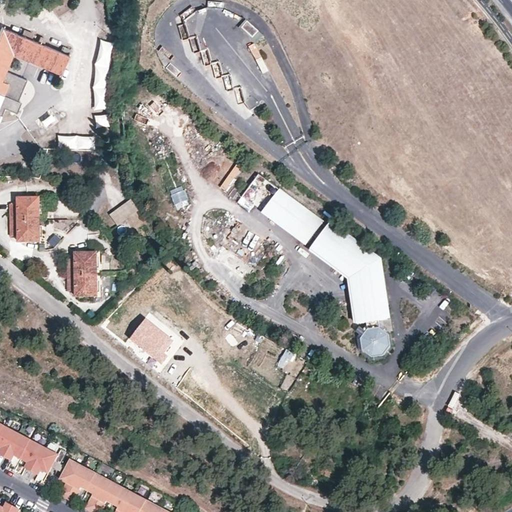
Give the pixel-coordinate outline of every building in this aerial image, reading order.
[(51,0),(56,15),(72,10),(69,0),(51,0)] [(184,20),(189,34),(195,32),(190,18),(184,20)] [(246,22),(240,28),(255,41),(261,35),(246,22)] [(60,76),(68,57),(2,29),(0,33),(0,95),(3,97),(8,85),(3,83),(13,57),(60,76)] [(109,46),(96,43),(89,69),(87,94),(87,116),(102,115),(102,91),(104,71),(109,46)] [(47,130),(58,122),(51,112),(40,120),(47,130)] [(88,143),(49,142),(49,156),(88,157),(88,143)] [(379,261),(330,226),(329,225),(327,228),(322,224),(323,222),(280,190),(264,211),(307,243),(313,236),(318,240),(311,249),(350,279),(357,323),(357,324),(366,323),(368,330),(379,328),(378,321),(387,320),(379,261)] [(180,194),(171,198),(174,204),(182,200),(180,194)] [(252,205),(242,197),(238,203),(248,211),(252,205)] [(40,243),(39,200),(18,200),(18,206),(10,207),(10,239),(18,239),(18,243),(40,243)] [(138,216),(130,205),(110,219),(118,230),(138,216)] [(97,298),(96,255),(76,255),(76,261),(67,261),(66,294),(76,293),(76,298),(97,298)] [(154,359),(169,340),(146,322),(132,341),(154,359)] [(372,358),(384,357),(391,347),(389,335),(379,328),(368,330),(361,340),(362,351),(372,358)] [(0,446),(4,448),(1,454),(15,461),(18,456),(31,463),(28,468),(41,475),(44,469),(52,473),(54,468),(57,463),(61,455),(0,422),(0,446)] [(331,480),(338,463),(323,457),(316,474),(331,480)] [(168,511),(72,461),(65,472),(62,477),(68,481),(61,495),(75,502),(82,488),(94,494),(86,509),(92,511),(101,511),(108,501),(119,507),(116,511),(168,511)] [(66,467),(57,463),(54,468),(63,472),(66,467)] [(0,511),(19,511),(21,510),(8,503),(5,508),(0,505),(0,511)]
